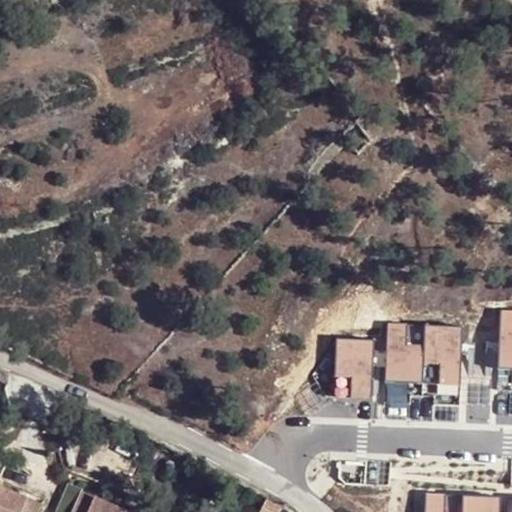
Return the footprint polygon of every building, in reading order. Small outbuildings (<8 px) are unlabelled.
[(511,313),(500,312),(497,372),(511,372),(511,313)] [(464,328),(387,324),(384,383),(461,387),(464,328)] [(372,343),(336,341),(333,397),(370,399),(372,343)] [(67,485),(56,511),(110,511),(113,504),(67,485)] [(0,488),(0,511),(24,511),(29,500),(0,488)] [(498,511),(499,496),(423,494),(422,511),(498,511)] [(266,500),(260,511),(281,511),(283,508),(266,500)]
